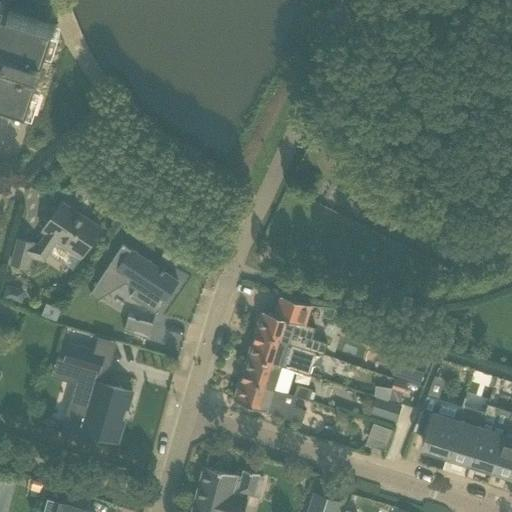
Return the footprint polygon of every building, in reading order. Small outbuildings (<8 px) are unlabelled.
[(0,16),(0,108),(18,114),(45,31),(0,16)] [(365,37),(364,37),(313,136),(312,138),(314,139),(472,218),(474,219),(475,219),(511,227),(511,224),(474,217),(315,137),(366,38),(365,37)] [(312,138),(303,157),(304,158),(305,158),(314,139),(312,138)] [(299,167),(298,167),(288,189),(289,189),(448,270),(449,270),(475,219),(474,219),(472,218),(448,267),(291,188),(300,168),(299,167)] [(43,258),(48,252),(74,270),(101,229),(61,202),(43,230),(48,233),(39,247),(34,245),(35,243),(19,239),(12,264),(28,268),(32,255),(43,258)] [(131,249),(116,272),(147,293),(143,300),(157,310),(178,281),(165,272),(166,270),(163,268),(160,272),(154,268),(156,266),(131,249)] [(3,297),(23,303),(27,290),(7,285),(3,297)] [(316,328),(263,311),(257,332),(324,354),(327,343),(313,338),(316,328)] [(150,337),(153,323),(128,316),(125,330),(150,337)] [(320,365),(324,354),(257,332),(249,355),(295,370),(310,375),(314,363),(320,365)] [(82,369),(74,397),(76,398),(69,422),(67,421),(64,431),(83,436),(84,432),(118,441),(125,419),(123,419),(125,409),(128,410),(133,392),(104,383),(107,372),(100,370),(105,353),(68,343),(62,363),(82,369)] [(408,366),(397,362),(394,373),(422,382),(429,360),(412,354),(408,366)] [(249,355),(242,378),(288,392),(295,370),(249,355)] [(404,392),(408,380),(396,377),(392,388),(404,392)] [(291,405),(294,395),(294,394),(288,392),(242,378),(235,400),(280,415),(302,421),(306,410),(291,405)] [(298,384),(294,394),(294,395),(309,400),(313,389),(298,384)] [(428,395),(413,432),(427,436),(425,445),(424,445),(424,446),(448,453),(463,406),(428,395)] [(403,404),(377,396),(371,412),(398,421),(403,404)] [(466,396),(463,406),(448,453),(471,461),(482,427),(466,422),(468,416),(473,416),(474,399),(466,396)] [(494,423),(496,406),(489,404),(484,421),(494,423)] [(393,429),(374,422),(367,444),(385,450),(393,429)] [(505,434),(482,427),(471,461),(494,468),(505,434)] [(511,436),(505,434),(494,468),(511,473),(511,436)] [(205,465),(192,511),(244,511),(249,498),(233,494),(238,474),(205,465)] [(331,511),(333,504),(306,498),(302,511),(331,511)] [(46,511),(89,511),(90,510),(63,503),(50,499),(46,511)]
